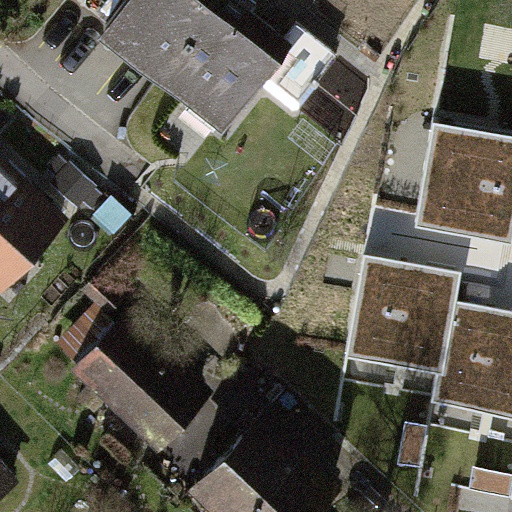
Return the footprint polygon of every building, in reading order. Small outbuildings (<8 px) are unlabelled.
[(305,56),(232,0),(140,0),(112,37),(242,137),(305,56)] [(511,136),(436,122),(417,226),(509,243),(511,228),(511,136)] [(88,219),(0,141),(0,290),(14,303),(88,219)] [(464,273),(364,255),(346,359),(441,376),(436,401),(511,414),(511,316),(457,307),(464,273)] [(255,342),(288,358),(310,310),(277,295),(255,342)] [(224,403),(130,323),(83,379),(177,458),(224,403)] [(319,511),(347,480),(260,403),(189,482),(222,511),(319,511)] [(0,511),(6,511),(30,492),(0,457),(0,511)]
